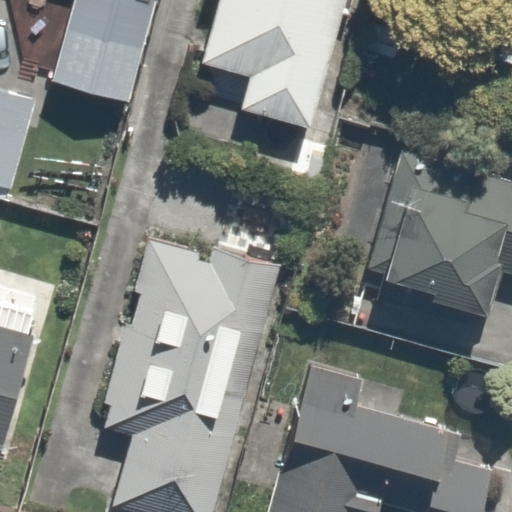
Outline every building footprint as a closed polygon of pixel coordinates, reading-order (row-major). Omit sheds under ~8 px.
[(122,90),(144,0),(57,0),(40,69),(122,90)] [(339,0),(202,0),(190,51),(245,65),(238,94),(311,113),(339,0)] [(43,85),(0,71),(0,196),(8,199),(43,85)] [(511,162),(400,134),(388,182),(398,184),(380,257),(493,286),(500,257),(511,260),(511,162)] [(200,238),(138,223),(92,412),(124,420),(106,496),(171,511),(207,511),(274,238),(204,221),(200,238)] [(0,382),(20,310),(0,305),(0,382)] [(311,342),(301,375),(262,511),(348,511),(352,499),(397,511),(476,511),(494,453),(455,442),(461,421),(359,391),(369,358),(311,342)]
